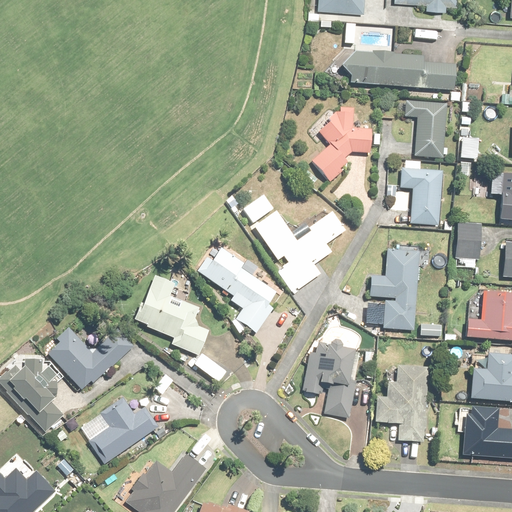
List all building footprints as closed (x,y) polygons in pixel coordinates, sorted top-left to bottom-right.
[(360,18),(361,0),(319,0),(318,14),(360,18)] [(396,0),(396,6),(425,8),(424,17),(444,18),(444,9),(457,9),(457,0),(396,0)] [(413,32),(399,32),(398,45),(413,45),(413,32)] [(458,61),(348,53),(346,85),(455,93),(457,75),(458,61)] [(463,96),(450,95),(449,103),(462,104),(463,96)] [(447,115),(448,104),(406,100),(405,118),(417,119),(413,159),(443,162),(447,115)] [(323,117),(323,120),(300,142),(313,155),(291,173),(308,194),(330,169),(332,167),(354,167),(355,136),(341,136),(338,133),(338,118),(323,117)] [(470,150),(459,150),(458,161),(469,161),(470,150)] [(440,189),(441,171),(400,169),(399,191),(410,191),(408,226),(438,229),(440,189)] [(511,177),(500,177),(498,224),(511,224),(511,177)] [(249,204),(225,219),(278,300),(302,285),(296,276),(314,265),(309,257),(329,241),(314,220),(276,246),(249,204)] [(482,226),(457,225),(455,260),(480,262),(482,226)] [(412,335),(419,251),(387,248),(385,279),(368,278),(367,298),(383,299),(381,333),(412,335)] [(262,304),(203,257),(183,283),(226,317),(218,329),(239,343),(257,317),(253,315),(262,304)] [(178,283),(153,274),(134,325),(152,331),(171,339),(169,346),(200,356),(208,330),(191,325),(198,307),(173,298),(178,283)] [(511,295),(485,294),(483,321),(468,320),(467,342),(511,344),(511,295)] [(82,394),(99,378),(126,349),(112,336),(92,358),(68,333),(45,355),(82,394)] [(330,344),(330,346),(317,344),(315,354),(309,353),(300,395),(324,400),(321,415),(348,420),(355,383),(350,381),(356,351),(341,348),(342,345),(339,342),(334,341),(330,344)] [(511,357),(482,355),(480,371),(467,370),(465,400),(511,403),(511,357)] [(25,374),(22,371),(6,385),(21,403),(23,401),(32,411),(26,415),(43,434),(63,416),(52,403),(52,389),(61,382),(48,367),(42,371),(43,364),(25,363),(25,374)] [(397,381),(387,380),(386,397),(375,396),(373,426),(399,427),(398,442),(424,443),(425,421),(428,370),(397,368),(397,381)] [(108,430),(87,443),(101,465),(153,431),(139,409),(130,415),(119,399),(97,414),(108,430)] [(511,428),(497,428),(497,412),(464,411),(462,454),(492,455),(492,457),(511,457),(511,428)] [(183,461),(171,478),(154,466),(121,511),(176,511),(191,492),(203,475),(183,461)] [(0,511),(32,511),(55,491),(37,473),(26,482),(16,472),(5,482),(0,477),(0,511)]
